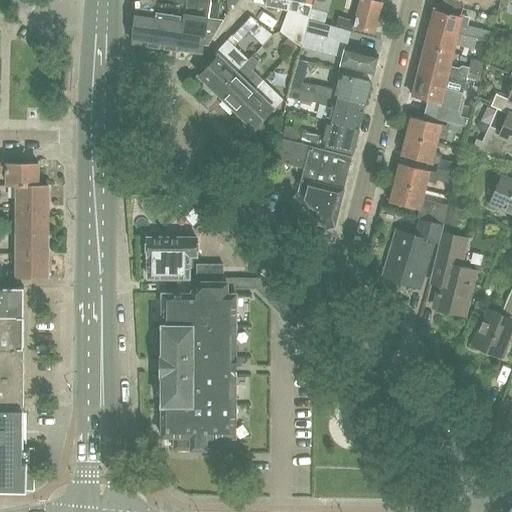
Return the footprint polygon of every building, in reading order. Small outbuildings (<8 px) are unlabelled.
[(184,16),(186,0),(136,0),(132,43),(181,50),(184,16)] [(186,0),(184,16),(181,50),(182,50),(182,48),(202,51),(203,45),(208,46),(223,21),(204,18),(206,0),(186,0)] [(288,0),(286,0),(264,0),(264,5),(286,10),(288,0)] [(382,0),(359,0),(353,27),(375,32),(383,2),(382,2),(382,0)] [(324,24),(327,11),(311,7),(309,16),(308,19),(324,24)] [(469,18),(450,13),(431,8),(426,26),(476,38),(488,42),(490,31),(467,25),(469,18)] [(308,20),(309,17),(288,9),(279,31),(301,46),(302,43),(304,36),(308,20)] [(250,16),(235,32),(242,38),(257,21),(250,16)] [(347,42),(331,38),(334,27),(308,20),(304,36),(319,40),(317,47),(316,50),(342,57),(340,66),(354,69),(373,74),(378,54),(359,49),(346,46),(347,42)] [(473,49),(476,38),(426,26),(421,45),(451,53),(453,44),(473,49)] [(234,46),(235,46),(241,39),(235,33),(228,39),(215,53),(217,55),(212,60),(199,75),(206,81),(204,84),(204,87),(211,95),(215,95),(217,92),(218,93),(237,73),(249,60),(234,46)] [(488,42),(476,39),(473,49),(485,52),(488,42)] [(448,67),(451,53),(421,45),(416,65),(466,77),(468,68),(461,67),(458,69),(448,67)] [(72,57),(65,57),(63,89),(70,90),(72,57)] [(236,110),(255,90),(247,82),(253,76),(249,72),(258,63),(251,57),(249,60),(237,73),(218,93),(236,110)] [(335,89),(315,84),(308,82),(312,65),(301,62),(295,87),(365,105),(371,81),(338,73),(335,89)] [(416,65),(410,91),(413,96),(429,100),(426,117),(449,123),(467,127),(468,119),(471,107),(463,105),(465,98),(461,97),(462,93),(442,88),(445,78),(455,80),(457,84),(464,86),(466,77),(416,65)] [(359,129),(365,105),(295,87),(292,97),(330,106),(326,121),(359,129)] [(283,99),(277,93),(273,90),(264,99),(255,90),(236,110),(255,129),(283,99)] [(511,91),(509,99),(496,94),(491,106),(501,110),(509,113),(511,114),(511,91)] [(501,131),(490,126),(489,126),(482,142),(479,148),(504,159),(507,152),(511,141),(511,140),(511,114),(509,113),(501,131)] [(449,123),(448,125),(412,116),(407,136),(436,144),(438,134),(446,136),(447,130),(465,135),(467,127),(449,123)] [(322,145),(334,148),(353,153),(359,129),(326,121),(323,136),(303,131),(302,131),(300,139),(301,139),(322,144),(322,145)] [(297,139),(299,129),(296,128),(285,125),(282,136),(292,138),(297,139)] [(434,153),(436,144),(407,136),(402,155),(439,164),(438,168),(456,173),(459,162),(440,158),(441,155),(434,153)] [(352,157),(333,152),(277,138),(271,162),(304,170),(298,191),(306,193),(306,194),(307,195),(304,204),(326,228),(327,228),(335,226),(352,157)] [(38,185),(38,184),(38,163),(9,162),(9,160),(0,159),(0,170),(7,171),(7,185),(17,185),(38,185)] [(437,172),(419,168),(400,163),(395,182),(424,191),(427,181),(434,183),(435,179),(453,184),(456,173),(438,168),(437,172)] [(511,178),(503,174),(490,205),(511,213),(511,178)] [(422,200),(424,191),(395,182),(390,202),(420,209),(418,218),(443,224),(447,206),(422,200)] [(17,208),(48,208),(48,184),(38,184),(38,185),(17,185),(17,208)] [(460,207),(449,205),(445,221),(456,224),(460,207)] [(48,231),(48,208),(17,208),(17,231),(48,231)] [(424,276),(435,241),(438,242),(443,225),(418,218),(413,235),(396,229),(388,257),(382,276),(421,288),(424,276)] [(17,254),(48,254),(48,231),(17,231),(17,254)] [(442,231),(435,260),(446,263),(436,305),(465,312),(476,269),(460,265),(467,237),(442,231)] [(148,237),(148,255),(148,277),(189,278),(189,255),(197,255),(197,237),(148,237)] [(17,277),(28,277),(48,277),(48,254),(17,254),(17,277)] [(218,278),(218,277),(218,265),(197,265),(197,278),(218,278)] [(232,277),(225,277),(225,278),(225,282),(201,282),(192,291),(192,293),(163,293),(162,436),(175,436),(175,449),(203,449),(223,449),(223,436),(235,436),(236,374),(236,365),(241,365),(241,357),(241,356),(235,356),(236,298),(236,293),(236,289),(256,289),(293,328),(301,320),(261,277),(232,277)] [(0,315),(24,316),(24,286),(0,286),(0,315)] [(502,358),(509,341),(511,342),(511,288),(501,314),(487,308),(480,327),(472,345),(502,358)] [(0,347),(24,348),(24,316),(0,315),(0,347)] [(24,369),(24,348),(0,347),(0,408),(24,408),(24,369)] [(24,449),(24,408),(0,408),(0,488),(26,489),(26,477),(33,477),(33,449),(24,449)]
